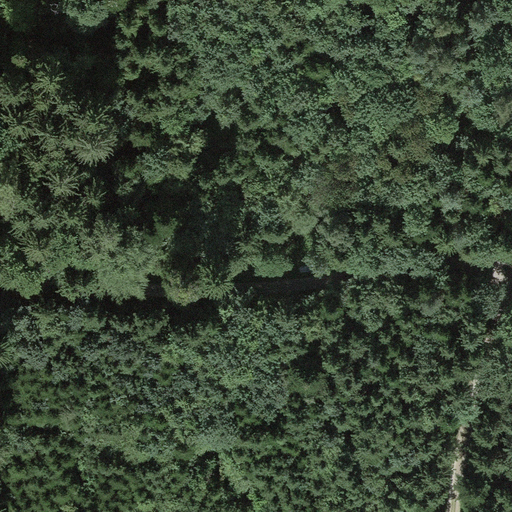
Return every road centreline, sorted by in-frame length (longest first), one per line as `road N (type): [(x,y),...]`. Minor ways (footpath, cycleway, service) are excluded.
road 1 (track): [(0,281),(118,294),(238,292),(511,265)]
road 2 (track): [(0,396),(20,413),(75,430),(202,450),(274,511)]
road 3 (track): [(459,511),(463,450),(511,277)]
